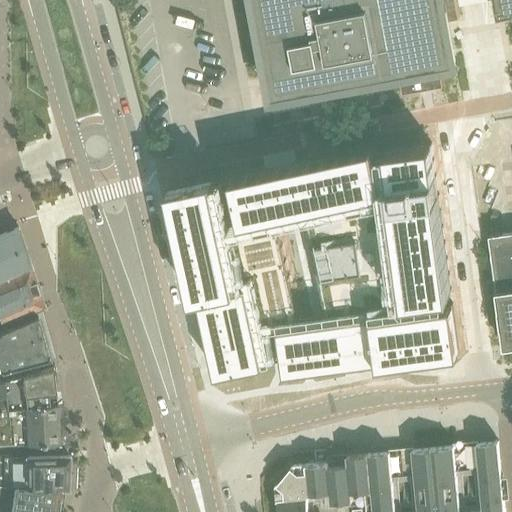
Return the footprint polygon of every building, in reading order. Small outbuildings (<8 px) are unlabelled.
[(256,0),(275,95),(414,68),(415,71),(404,73),(406,85),(447,77),(445,65),(425,69),(424,66),(456,60),(445,6),(449,5),(451,15),(461,14),(460,6),(458,0),(256,0)] [(511,0),(500,0),(503,10),(511,8),(511,0)] [(210,177),(169,186),(193,296),(201,295),(218,372),(261,362),(261,361),(283,356),(285,372),(379,359),(379,362),(450,353),(456,352),(460,351),(453,302),(372,314),(370,302),(452,289),(432,142),(422,143),(390,147),(390,149),(379,149),(377,142),(325,154),(327,159),(315,162),(313,156),(293,161),(326,309),(299,315),(267,167),(210,179),(210,177)] [(31,264),(18,226),(0,231),(0,277),(31,265),(31,264)] [(511,230),(490,234),(506,345),(511,344),(511,230)] [(0,301),(38,285),(31,265),(0,277),(0,301)] [(45,306),(38,285),(0,301),(0,319),(2,324),(35,310),(45,306)] [(0,370),(2,370),(49,357),(48,353),(45,354),(36,339),(41,337),(40,334),(35,336),(35,318),(38,317),(37,314),(22,320),(0,329),(0,370)] [(0,408),(57,402),(53,365),(4,380),(0,381),(0,408)] [(28,452),(31,452),(56,452),(60,452),(61,442),(62,440),(56,434),(55,426),(58,423),(49,414),(50,410),(53,407),(57,410),(60,407),(57,404),(57,402),(0,408),(0,444),(28,443),(28,452)] [(455,443),(435,445),(442,511),(507,511),(500,439),(478,441),(485,507),(461,510),(455,443)] [(421,511),(397,511),(391,449),(369,451),(372,481),(373,497),(375,497),(376,511),(442,511),(435,445),(415,447),(421,511)] [(279,484),(281,511),(311,511),(309,491),(332,489),(333,500),(363,497),(366,494),(365,482),(372,481),(369,451),(329,455),(329,460),(296,464),(279,484)] [(4,486),(60,488),(68,488),(68,487),(67,486),(68,472),(68,470),(67,466),(56,466),(56,460),(62,457),(62,453),(60,453),(60,452),(56,452),(31,452),(28,452),(0,452),(0,468),(1,468),(1,471),(23,471),(23,477),(4,478),(4,486)] [(60,490),(60,488),(4,486),(0,485),(0,511),(56,511),(57,511),(57,510),(57,503),(58,503),(59,501),(58,501),(59,490),(60,490)]
